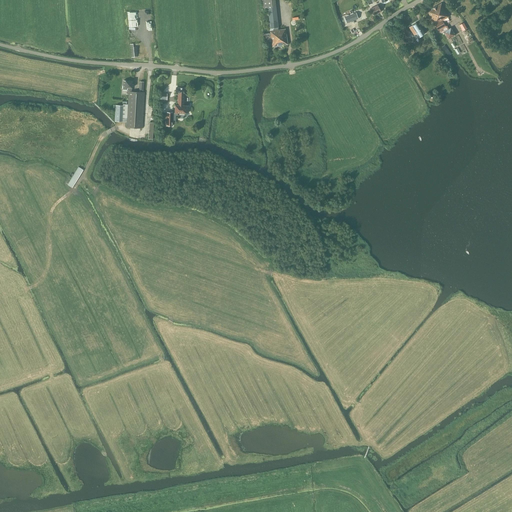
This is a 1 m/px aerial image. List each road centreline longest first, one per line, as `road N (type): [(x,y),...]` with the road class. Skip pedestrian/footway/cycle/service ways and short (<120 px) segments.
road 1 (unclassified): [(111,64),(218,73),(291,67),(331,54),(419,0)]
road 2 (track): [(27,289),(49,265),(54,205),(84,172)]
